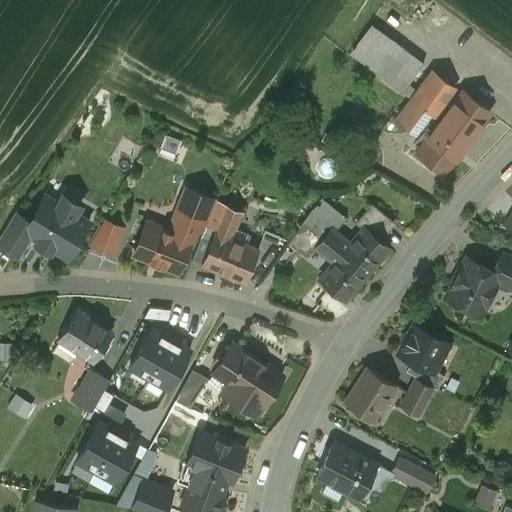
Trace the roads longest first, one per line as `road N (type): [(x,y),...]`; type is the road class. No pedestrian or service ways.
road 1 (residential): [(0,290),(87,285),(177,296),(264,316),(341,351)]
road 2 (residential): [(511,154),(341,351)]
road 3 (residential): [(341,351),(296,430),(273,511)]
